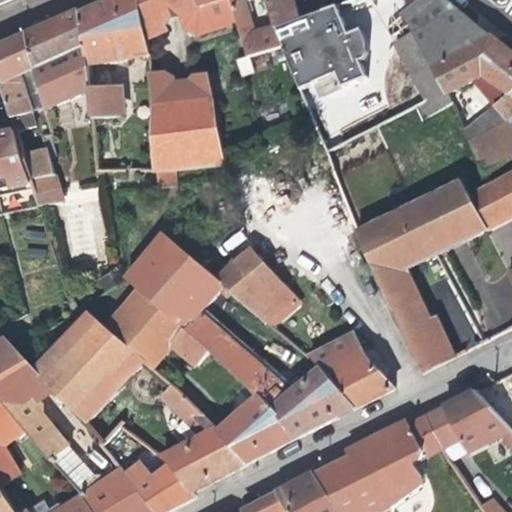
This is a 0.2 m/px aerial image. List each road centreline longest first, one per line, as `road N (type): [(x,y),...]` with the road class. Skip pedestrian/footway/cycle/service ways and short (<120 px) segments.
road 1 (residential): [(511,351),(196,511)]
road 2 (unknown): [(409,403),(295,242)]
